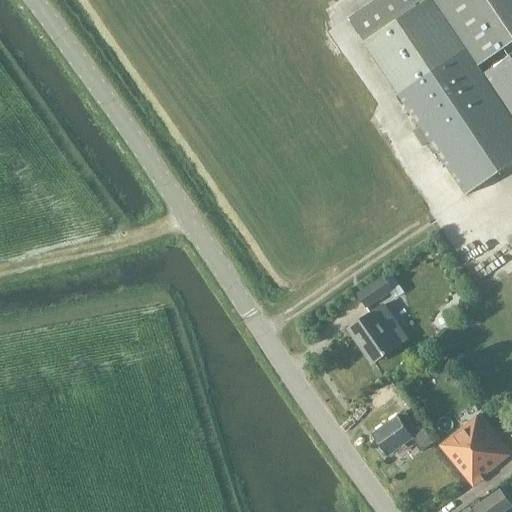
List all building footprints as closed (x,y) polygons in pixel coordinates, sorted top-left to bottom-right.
[(511,0),(380,0),(350,22),(368,48),(365,51),(420,130),(413,135),(423,150),(430,145),(468,199),(511,167),(511,56),(482,77),(476,69),(511,44),(511,0)] [(365,308),(374,301),(389,290),(381,280),(357,298),(362,305),(365,308)] [(381,303),(376,306),(346,328),(372,364),(394,347),(393,345),(405,336),(381,303)] [(375,411),(396,397),(386,382),(365,397),(375,411)] [(388,456),(412,439),(421,452),(434,442),(417,419),(413,422),(403,410),(372,433),(379,443),(378,447),(381,451),(385,451),(388,456)] [(482,476),(510,453),(478,415),(441,446),(472,482),(482,474),(482,476)] [(505,511),(511,507),(499,489),(470,510),(472,511),(505,511)]
